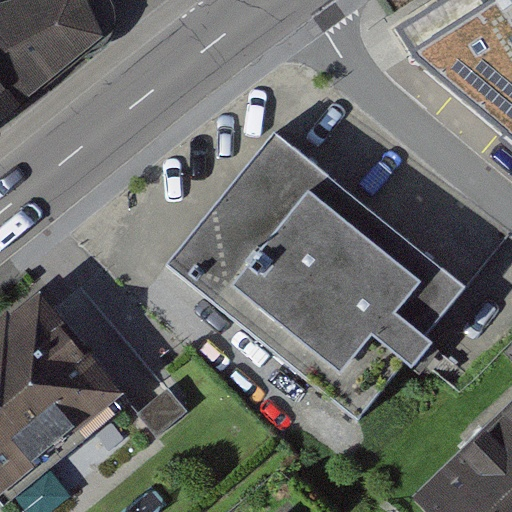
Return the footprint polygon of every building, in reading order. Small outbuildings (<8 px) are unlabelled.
[(18,0),(0,14),(0,98),(11,114),(109,38),(79,0),(18,0)] [(511,0),(473,0),(396,48),(511,153),(511,0)] [(0,121),(11,114),(0,98),(0,121)] [(364,416),(471,292),(283,132),(177,256),(364,416)] [(35,290),(0,318),(0,487),(118,393),(35,290)] [(511,511),(511,412),(420,496),(435,511),(511,511)]
